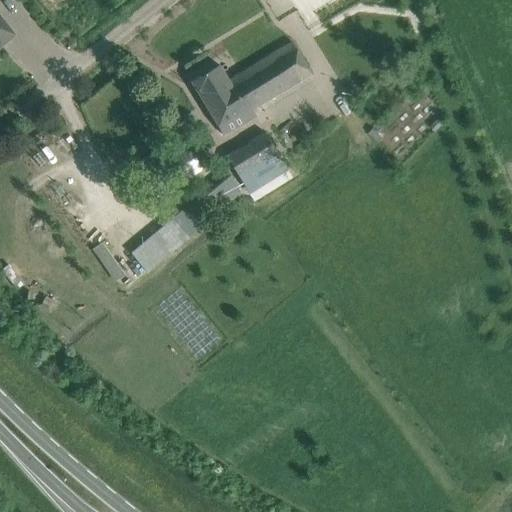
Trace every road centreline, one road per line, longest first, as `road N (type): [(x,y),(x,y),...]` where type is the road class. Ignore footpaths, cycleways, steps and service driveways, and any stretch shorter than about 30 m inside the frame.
road 1 (unclassified): [(0,121),(147,0)]
road 2 (secondary): [(127,511),(0,400)]
